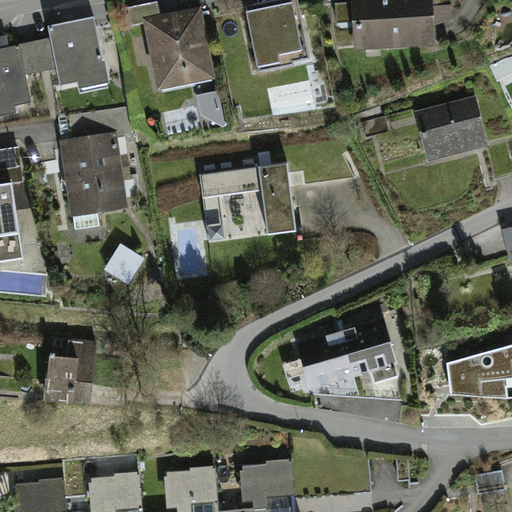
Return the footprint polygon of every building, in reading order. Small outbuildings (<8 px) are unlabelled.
[(301,0),(290,0),(243,7),(252,65),(310,57),(301,0)] [(432,0),(349,0),(351,43),(434,40),(432,0)] [(203,8),(144,17),(155,87),(214,78),(203,8)] [(49,39),(0,48),(0,107),(30,103),(25,75),(47,72),(51,93),(111,82),(98,10),(46,19),(49,39)] [(225,125),(215,94),(199,98),(208,130),(225,125)] [(476,102),(414,113),(423,161),(485,150),(476,102)] [(118,137),(62,144),(72,218),(128,211),(118,137)] [(0,262),(19,261),(15,218),(34,216),(31,187),(23,188),(19,152),(0,153),(0,262)] [(284,171),(199,179),(205,242),(226,240),(221,196),(260,192),(264,233),(289,230),(284,171)] [(511,230),(495,235),(503,271),(511,268),(511,230)] [(129,286),(145,258),(120,243),(104,271),(129,286)] [(384,325),(293,348),(304,390),(394,368),(384,325)] [(101,350),(53,342),(42,404),(90,412),(101,350)] [(511,352),(451,366),(459,402),(511,390),(511,352)] [(300,511),(297,463),(231,468),(234,511),(220,511),(218,469),(160,473),(162,511),(147,511),(145,475),(86,479),(88,511),(69,511),(67,486),(15,489),(16,511),(300,511)]
